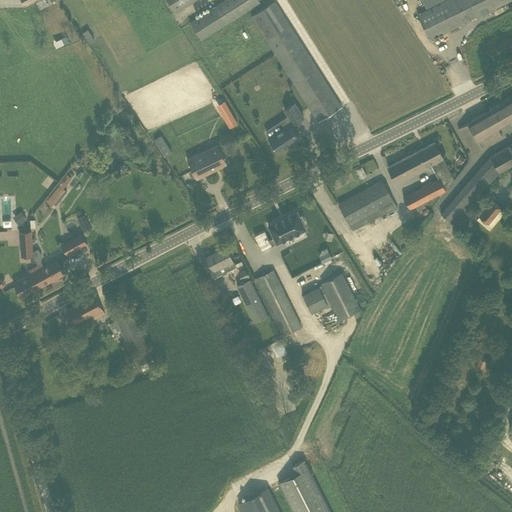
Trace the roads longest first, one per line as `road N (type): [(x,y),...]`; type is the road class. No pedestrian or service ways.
road 1 (tertiary): [(0,333),(511,74)]
road 2 (track): [(334,349),(295,450),(213,511)]
road 3 (track): [(0,333),(53,511)]
